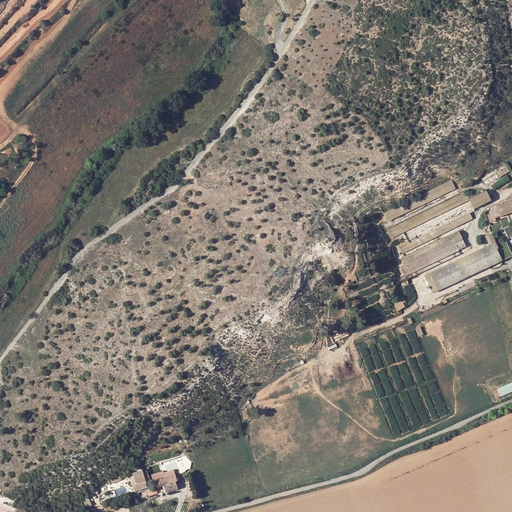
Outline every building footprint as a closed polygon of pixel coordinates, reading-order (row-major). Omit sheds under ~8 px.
[(511,175),(511,169),(489,180),(492,186),(511,175)] [(500,191),(511,184),(511,176),(510,178),(511,180),(498,187),(500,191)] [(388,213),(393,223),(423,208),(428,204),(460,187),(457,180),(388,213)] [(428,204),(423,208),(461,189),(460,187),(428,204)] [(404,230),(403,235),(475,200),(470,191),(407,223),(404,230)] [(497,202),(492,192),(482,197),(484,204),(484,208),(497,202)] [(484,204),(482,197),(475,200),(480,210),(484,208),(484,204)] [(500,220),(501,220),(511,215),(511,203),(496,209),(499,216),(500,220)] [(444,236),(477,219),(475,214),(404,249),(407,254),(426,245),(425,243),(443,235),(444,236)] [(503,224),(501,220),(500,220),(499,216),(493,218),(496,226),(503,224)] [(407,255),(478,221),(477,219),(444,236),(443,235),(425,243),(426,245),(407,254),(407,255)] [(391,230),(395,239),(403,235),(404,230),(407,223),(391,230)] [(470,248),(463,232),(405,259),(410,269),(406,271),(410,278),(470,248)] [(430,279),(502,246),(497,235),(490,238),(495,247),(429,278),(430,279)] [(432,291),(435,296),(511,261),(511,243),(511,242),(506,244),(502,246),(430,279),(434,289),(432,291)] [(511,386),(495,393),(498,401),(511,396),(511,386)] [(148,479),(152,478),(149,469),(136,473),(137,476),(133,478),(136,489),(150,486),(148,479)] [(178,475),(162,479),(163,485),(180,480),(178,475)] [(180,480),(163,485),(164,487),(167,486),(169,493),(181,490),(179,483),(181,482),(180,480)]
